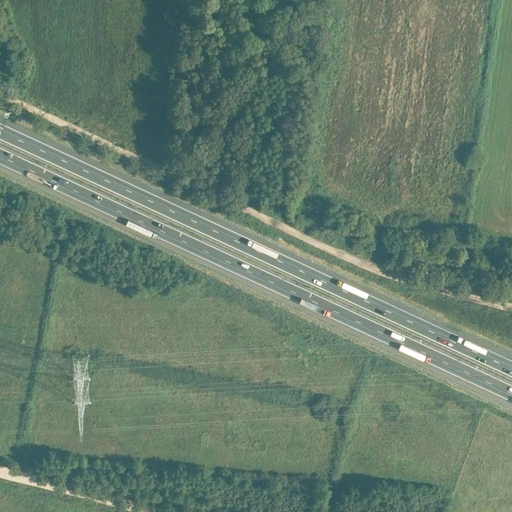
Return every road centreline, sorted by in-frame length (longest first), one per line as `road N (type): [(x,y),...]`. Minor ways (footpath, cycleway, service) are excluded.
road 1 (motorway): [(0,154),(511,391)]
road 2 (motorway): [(511,365),(0,129)]
road 3 (track): [(511,314),(327,252),(0,99)]
road 4 (track): [(0,470),(151,511)]
